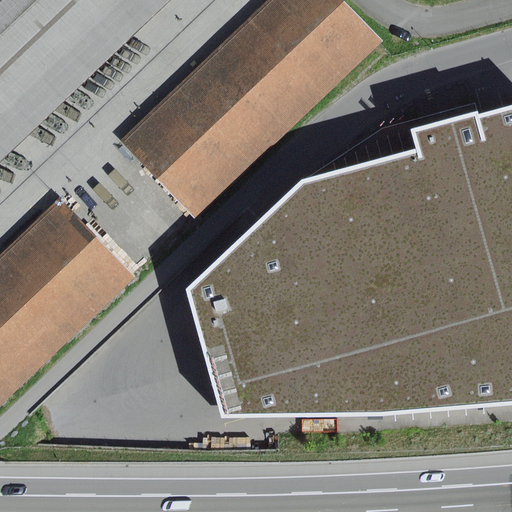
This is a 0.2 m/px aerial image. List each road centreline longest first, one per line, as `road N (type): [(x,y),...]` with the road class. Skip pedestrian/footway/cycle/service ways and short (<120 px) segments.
road 1 (track): [(0,426),(278,169)]
road 2 (residential): [(278,169),(377,94),(511,44)]
road 3 (motorway): [(511,501),(345,511)]
